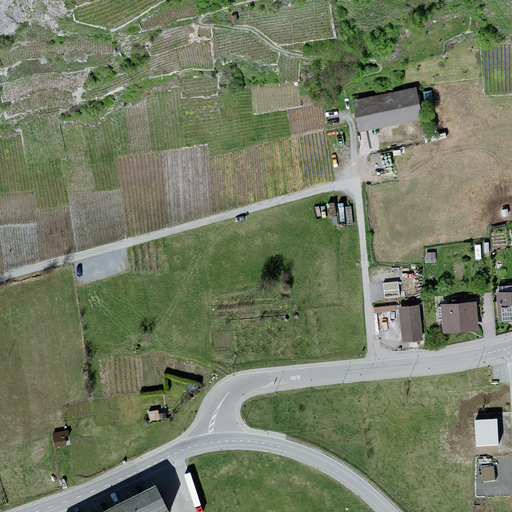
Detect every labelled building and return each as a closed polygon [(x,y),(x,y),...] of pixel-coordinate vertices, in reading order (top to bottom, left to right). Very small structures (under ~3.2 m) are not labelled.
[(417,86),(352,99),(359,131),(423,117),(417,86)] [(334,203),(327,205),(329,217),(336,216),(334,203)] [(384,284),(385,297),(399,295),(398,283),(384,284)] [(498,291),(496,291),(498,320),(511,319),(511,284),(498,285),(498,291)] [(476,300),(441,303),(441,306),(438,306),(439,319),(442,319),(443,332),(479,330),(476,300)] [(419,303),(398,306),(402,342),(423,339),(419,303)] [(160,410),(148,412),(148,423),(160,421),(160,410)] [(497,419),(474,421),(476,447),(499,445),(497,419)] [(68,431),(52,434),(55,448),(66,445),(65,437),(69,436),(68,431)] [(494,466),(481,468),(482,482),(495,480),(494,466)] [(168,511),(158,490),(112,511),(168,511)]
